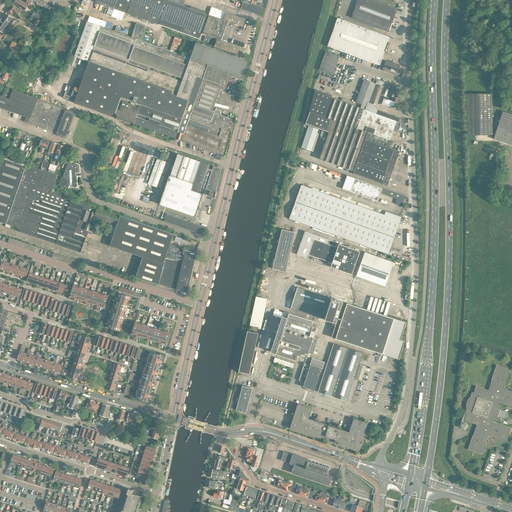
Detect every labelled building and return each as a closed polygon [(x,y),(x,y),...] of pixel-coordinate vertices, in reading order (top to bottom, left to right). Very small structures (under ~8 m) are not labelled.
[(16,0),(13,3),(24,10),(28,5),(20,0),(16,0)] [(27,0),(26,3),(30,5),(32,1),(42,6),(47,8),(47,9),(50,10),(52,7),(37,0),(27,0)] [(95,0),(95,2),(158,24),(200,39),(202,33),(206,34),(204,40),(207,42),(210,36),(217,38),(221,40),(228,21),(224,20),(209,14),(179,4),(180,0),(95,0)] [(357,0),(351,17),(389,31),(397,8),(376,0),(357,0)] [(241,8),(260,15),(263,7),(243,1),(241,8)] [(6,12),(11,15),(13,13),(17,16),(21,11),(13,4),(6,12)] [(32,16),(39,19),(41,14),(35,9),(32,16)] [(67,12),(63,23),(76,27),(78,22),(71,20),(70,19),(72,14),(67,12)] [(224,20),(228,21),(243,26),(245,19),(227,12),(224,20)] [(0,31),(2,32),(5,29),(8,31),(16,21),(19,23),(20,21),(17,19),(17,20),(5,14),(2,18),(1,18),(0,20),(0,31)] [(380,65),(387,45),(388,45),(388,44),(389,44),(389,43),(388,43),(388,42),(390,37),(337,18),(327,46),(380,65)] [(249,61),(233,55),(233,56),(196,42),(190,58),(141,41),(146,26),(137,23),(131,37),(87,21),(74,56),(89,62),(77,95),(65,91),(63,97),(75,101),(74,102),(111,116),(115,113),(117,118),(133,123),(133,124),(224,156),(234,120),(220,115),(222,111),(215,109),(214,112),(212,112),(222,84),(227,72),(244,78),(249,61)] [(38,43),(51,47),(53,42),(51,41),(52,38),(50,37),(51,34),(47,33),(46,35),(44,35),(43,39),(40,38),(38,43)] [(180,38),(175,37),(172,47),(177,48),(180,38)] [(221,40),(217,38),(214,46),(237,54),(239,48),(240,47),(221,40)] [(20,40),(17,45),(23,48),(26,42),(20,40)] [(10,46),(22,52),(23,49),(16,45),(17,43),(12,41),(10,46)] [(10,52),(17,56),(19,51),(12,48),(10,52)] [(319,70),(333,75),(339,57),(325,51),(319,70)] [(383,68),(382,70),(384,71),(385,69),(390,71),(391,68),(397,70),(397,71),(400,64),(392,62),(392,63),(386,61),(383,68)] [(0,74),(1,75),(0,76),(0,77),(1,78),(0,79),(4,81),(5,80),(8,73),(5,72),(5,71),(4,71),(0,69),(0,74)] [(356,102),(367,106),(375,84),(364,79),(356,102)] [(392,100),(398,102),(400,96),(398,95),(400,89),(391,86),(388,95),(393,97),(391,101),(392,100)] [(25,121),(28,123),(65,137),(74,113),(5,87),(2,96),(0,95),(0,106),(27,117),(25,121)] [(395,125),(396,121),(363,109),(360,108),(361,108),(329,97),(330,95),(315,90),(310,112),(305,123),(321,129),(329,132),(319,159),(354,171),(353,173),(387,186),(393,170),(394,171),(396,167),(394,167),(399,152),(400,151),(391,148),(391,146),(388,145),(393,130),(395,125)] [(466,94),(466,135),(492,135),(492,93),(466,94)] [(493,139),(511,145),(511,114),(502,111),(493,139)] [(301,148),(311,151),(318,129),(308,126),(307,131),(301,148)] [(102,164),(105,165),(107,161),(111,163),(119,140),(112,138),(102,164)] [(45,140),(41,152),(43,153),(44,148),(47,149),(49,141),(45,140)] [(47,153),(50,154),(51,152),(54,153),(57,144),(52,142),(48,151),(47,153)] [(59,145),(55,154),(53,159),(59,161),(64,146),(59,145)] [(65,147),(62,156),(61,159),(64,160),(64,157),(67,158),(71,149),(65,147)] [(208,195),(214,197),(221,168),(214,166),(201,161),(178,153),(170,175),(169,175),(159,204),(195,216),(203,194),(199,193),(201,187),(206,189),(210,190),(208,195)] [(112,225),(113,223),(117,224),(114,234),(110,233),(108,238),(112,239),(110,246),(142,257),(135,277),(159,284),(159,283),(176,289),(187,292),(196,253),(183,250),(183,252),(176,250),(177,247),(169,245),(173,234),(120,216),(94,207),(95,206),(82,202),(82,201),(52,191),(57,175),(26,165),(3,157),(0,166),(0,221),(16,227),(22,232),(81,252),(86,236),(87,236),(93,219),(112,225)] [(148,184),(156,187),(166,161),(157,158),(148,184)] [(75,173),(80,173),(80,166),(79,165),(78,164),(77,163),(68,160),(62,177),(61,177),(58,185),(68,188),(69,185),(72,185),(72,186),(73,187),(74,187),(75,187),(76,187),(77,187),(77,186),(77,185),(77,175),(75,175),(75,173)] [(142,162),(138,176),(147,179),(149,175),(145,174),(148,164),(142,162)] [(340,180),(342,173),(332,171),(332,174),(333,174),(333,177),(330,176),(330,178),(335,179),(334,179),(340,180)] [(405,196),(347,176),(342,188),(377,201),(380,193),(397,199),(395,203),(395,204),(398,205),(399,205),(401,206),(405,196)] [(289,218),(318,228),(388,253),(397,228),(401,217),(385,211),(384,215),(300,185),(289,218)] [(164,221),(203,235),(206,228),(167,213),(164,221)] [(279,270),(286,272),(288,261),(295,232),(282,229),(272,268),(279,270)] [(308,254),(309,255),(308,258),(312,260),(313,256),(332,263),(330,266),(352,274),(360,251),(339,243),(339,244),(329,240),(328,244),(314,239),(308,254)] [(356,276),(383,285),(385,286),(393,262),(365,252),(356,276)] [(0,267),(0,269),(3,270),(3,272),(4,273),(5,271),(8,272),(11,263),(9,263),(4,261),(2,261),(0,267)] [(13,264),(11,263),(8,272),(12,273),(11,275),(13,275),(14,273),(17,274),(20,266),(18,266),(13,264)] [(27,268),(21,267),(20,266),(17,274),(20,276),(20,277),(22,278),(22,276),(26,277),(28,269),(27,268)] [(8,284),(5,283),(2,292),(4,292),(9,294),(11,294),(13,286),(10,285),(11,283),(9,282),(8,284)] [(65,284),(63,293),(68,294),(71,286),(65,284)] [(81,301),(85,288),(73,284),(69,297),(74,299),(73,300),(76,301),(76,300),(81,301)] [(17,287),(13,286),(11,294),(12,295),(18,297),(19,297),(22,289),(18,288),(19,286),(17,285),(17,287)] [(341,319),(338,318),(343,302),(297,287),(290,308),(336,323),(331,337),(382,354),(394,318),(347,303),(341,319)] [(96,292),(85,288),(81,301),(85,303),(85,304),(87,305),(88,303),(92,305),(96,292)] [(108,295),(96,292),(92,305),(97,306),(96,307),(99,308),(99,307),(104,309),(108,295)] [(114,304),(127,308),(131,296),(118,292),(116,297),(115,296),(114,299),(115,299),(114,304)] [(250,325),(260,328),(266,298),(256,296),(250,325)] [(382,306),(378,306),(377,311),(383,313),(385,301),(383,300),(382,306)] [(127,308),(114,304),(112,308),(111,308),(110,310),(112,311),(110,315),(123,319),(127,308)] [(24,316),(0,309),(0,325),(10,329),(12,323),(21,326),(24,316)] [(318,339),(313,337),(317,327),(311,326),(313,321),(289,313),(287,318),(282,316),(270,352),(295,360),(297,355),(307,358),(308,353),(313,354),(318,339)] [(120,331),(123,319),(110,315),(109,319),(108,319),(107,322),(108,322),(106,327),(120,331)] [(143,338),(147,325),(135,321),(131,335),(136,336),(135,337),(138,338),(138,337),(143,338)] [(158,329),(147,325),(143,338),(147,340),(147,341),(149,342),(150,341),(154,342),(158,329)] [(170,333),(158,329),(154,342),(158,343),(158,344),(161,345),(161,344),(166,346),(170,333)] [(257,340),(258,333),(247,331),(246,338),(243,351),(238,371),(249,374),(257,340)] [(82,335),(80,340),(90,343),(91,342),(89,341),(90,338),(82,335)] [(315,392),(344,401),(360,354),(331,344),(315,392)] [(79,345),(77,351),(87,354),(88,352),(86,351),(87,348),(79,345)] [(21,352),(19,351),(17,359),(20,360),(20,362),(22,363),(22,361),(26,362),(28,354),(27,353),(21,352)] [(149,351),(146,363),(159,367),(160,363),(161,363),(162,361),(161,360),(163,356),(149,351)] [(30,354),(28,354),(26,362),(29,363),(28,365),(30,366),(31,364),(34,365),(37,357),(35,356),(30,354)] [(75,356),(74,361),(84,364),(84,362),(83,362),(84,358),(75,356)] [(38,357),(37,357),(34,365),(38,366),(37,368),(39,368),(39,366),(43,368),(45,359),(44,359),(38,357)] [(273,361),(293,368),(294,363),(275,357),(273,361)] [(312,358),(310,364),(304,362),(299,380),(305,382),(303,387),(314,390),(321,368),(322,369),(324,362),(312,358)] [(47,360),(45,359),(43,368),(46,369),(46,371),(47,371),(48,369),(51,370),(54,362),(52,361),(47,360)] [(61,364),(56,362),(54,362),(51,370),(55,371),(54,373),(56,374),(57,372),(60,373),(63,365),(61,364)] [(112,367),(111,371),(119,374),(120,372),(122,367),(122,365),(114,362),(113,366),(111,365),(110,367),(112,367)] [(146,363),(142,374),(155,379),(157,374),(158,375),(159,372),(157,372),(159,367),(146,363)] [(355,378),(361,380),(366,366),(360,364),(355,378)] [(496,365),(491,380),(492,380),(488,390),(476,386),(474,393),(472,392),(471,396),(469,397),(468,399),(467,400),(467,402),(466,404),(466,406),(466,407),(466,409),(465,413),(466,414),(464,420),(477,425),(473,435),(468,449),(481,454),(482,452),(483,452),(486,444),(485,443),(488,435),(496,438),(495,439),(504,442),(504,441),(506,442),(511,428),(492,422),(493,419),(497,420),(498,415),(500,415),(501,412),(499,411),(501,406),(498,405),(499,402),(511,406),(511,389),(511,390),(511,391),(503,388),(506,380),(507,381),(510,372),(509,372),(510,369),(496,365)] [(72,366),(71,371),(81,374),(81,372),(79,372),(80,369),(72,366)] [(81,374),(71,371),(69,377),(77,379),(78,376),(80,376),(81,374)] [(111,371),(110,374),(108,374),(107,375),(109,376),(108,379),(117,382),(117,381),(119,375),(119,374),(111,371)] [(5,383),(6,383),(12,385),(13,385),(16,377),(13,376),(13,374),(12,373),(11,375),(8,374),(5,383)] [(142,374),(138,386),(152,390),(153,386),(154,386),(155,383),(154,383),(155,379),(142,374)] [(13,385),(15,386),(20,388),(22,388),(25,380),(21,379),(22,377),(20,376),(20,378),(16,377),(13,385)] [(22,388),(24,389),(29,391),(31,391),(34,383),(30,382),(31,380),(29,379),(28,381),(25,380),(22,388)] [(107,385),(106,388),(114,391),(114,389),(116,384),(117,382),(108,379),(107,383),(105,382),(105,384),(107,385)] [(242,385),(236,410),(246,413),(252,388),(242,385)] [(152,390),(138,386),(135,398),(148,402),(149,397),(150,398),(151,395),(150,394),(152,390)] [(65,400),(66,399),(70,400),(72,393),(61,390),(59,398),(62,399),(61,402),(63,402),(64,400),(65,400)] [(64,405),(69,407),(68,408),(72,409),(72,408),(74,408),(79,396),(73,394),(70,403),(69,404),(68,403),(65,402),(64,405)] [(85,410),(97,414),(101,403),(88,399),(85,410)] [(99,414),(101,415),(100,418),(103,419),(104,416),(107,417),(110,406),(103,403),(102,404),(99,414)] [(338,442),(337,444),(341,445),(344,446),(352,449),(352,448),(354,449),(358,451),(361,443),(362,441),(364,433),(365,430),(368,423),(363,421),(363,422),(361,421),(353,418),(351,426),(350,428),(349,432),(346,431),(335,427),(332,426),(321,423),(319,422),(311,419),(308,419),(308,418),(310,415),(309,415),(310,412),(312,408),(304,406),(302,405),(298,403),(296,407),(296,408),(295,410),(293,418),(292,420),(289,428),(294,429),(296,430),(304,433),(304,432),(306,433),(314,436),(317,437),(321,438),(321,437),(325,438),(325,436),(329,437),(328,438),(331,439),(331,438),(335,439),(334,441),(338,442)] [(18,407),(15,416),(21,418),(21,415),(24,416),(26,410),(18,407)] [(117,419),(123,420),(126,411),(120,409),(117,419)] [(42,426),(44,427),(47,419),(42,418),(38,429),(41,430),(42,426)] [(156,419),(154,425),(161,427),(163,421),(156,419)] [(51,429),(55,430),(57,422),(52,421),(52,422),(49,431),(48,433),(48,435),(50,435),(50,434),(51,432),(50,431),(51,429)] [(57,422),(55,430),(57,431),(57,433),(58,434),(57,437),(57,438),(60,439),(62,440),(63,439),(63,438),(64,433),(62,432),(64,426),(61,425),(62,424),(57,422)] [(154,425),(152,431),(159,433),(161,427),(154,425)] [(73,427),(72,430),(69,429),(66,438),(70,439),(71,435),(76,436),(78,429),(73,427)] [(159,433),(152,431),(150,436),(157,439),(159,433)] [(229,456),(222,454),(223,453),(225,446),(219,445),(217,454),(223,456),(225,457),(226,457),(228,458),(229,456)] [(259,455),(262,456),(264,449),(257,447),(256,451),(260,452),(259,455)] [(247,459),(247,460),(252,462),(251,465),(252,466),(256,467),(260,456),(255,455),(256,451),(254,451),(254,450),(248,448),(246,456),(247,456),(247,459)] [(281,460),(294,465),(291,472),(329,485),(332,477),(327,475),(328,473),(327,473),(329,468),(308,461),(309,459),(293,454),(284,451),(284,452),(281,460)] [(14,467),(15,465),(18,456),(13,454),(10,463),(9,466),(14,467)] [(18,468),(20,468),(23,458),(18,456),(15,465),(19,466),(18,468)] [(22,467),(25,468),(28,460),(23,458),(20,468),(22,469),(22,467)] [(95,466),(101,468),(103,460),(98,458),(95,466)] [(213,467),(220,469),(222,459),(216,458),(213,467)] [(226,467),(234,470),(235,470),(235,473),(238,474),(240,467),(235,466),(236,466),(234,466),(236,462),(235,461),(229,459),(228,461),(226,467)] [(28,471),(30,471),(34,461),(28,460),(25,468),(29,469),(28,471)] [(32,470),(36,472),(39,463),(34,461),(30,471),(31,472),(32,470)] [(38,475),(40,475),(44,465),(39,463),(36,472),(39,473),(38,475)] [(43,474),(46,475),(49,467),(44,465),(40,475),(42,476),(43,474)] [(124,466),(121,474),(127,476),(129,468),(124,466)] [(49,467),(46,475),(49,476),(48,479),(49,479),(48,482),(50,483),(52,477),(51,477),(54,469),(49,467)] [(236,488),(243,491),(246,482),(247,482),(248,478),(247,478),(243,471),(240,470),(237,478),(237,480),(239,481),(236,488)] [(53,480),(58,481),(61,473),(55,471),(53,480)] [(68,487),(69,485),(68,485),(71,476),(66,474),(63,483),(63,485),(68,487)] [(76,478),(74,486),(79,488),(82,479),(76,478)] [(87,488),(93,490),(95,481),(90,479),(87,488)] [(279,487),(283,489),(285,481),(279,479),(279,480),(275,479),(273,485),(279,487)] [(285,481),(283,489),(287,490),(289,491),(291,483),(285,481)] [(297,494),(301,495),(304,487),(301,486),(297,484),(294,484),(294,486),(296,487),(297,487),(295,493),(297,493),(297,494)] [(111,486),(108,494),(107,497),(113,498),(113,496),(116,487),(111,486)] [(244,494),(250,496),(252,488),(246,486),(244,494)] [(121,489),(116,487),(113,496),(119,498),(121,489)] [(308,497),(311,498),(313,492),(314,488),(312,487),(311,490),(312,490),(312,492),(306,490),(307,488),(304,487),(301,495),(305,496),(308,497)] [(128,494),(122,511),(136,511),(141,496),(136,495),(137,491),(128,488),(126,494),(128,494)] [(252,488),(250,496),(254,497),(253,498),(255,499),(258,490),(252,488)] [(217,490),(216,492),(214,492),(214,493),(213,493),(213,495),(213,496),(223,499),(224,495),(222,494),(222,491),(217,490)] [(260,508),(261,504),(265,492),(260,491),(257,499),(259,500),(259,502),(257,505),(258,505),(257,507),(260,508)] [(316,500),(320,501),(323,493),(317,491),(317,493),(313,492),(311,498),(313,499),(314,499),(316,500)] [(265,502),(268,502),(270,494),(265,492),(261,504),(264,505),(265,502)] [(323,493),(320,501),(324,503),(326,503),(328,497),(329,495),(323,493)] [(338,507),(341,499),(341,497),(339,496),(338,499),(336,499),(337,497),(333,495),(330,504),(333,505),(336,507),(338,507)] [(276,496),(271,511),(273,511),(276,505),(278,506),(281,498),(276,496)] [(283,511),(288,500),(286,500),(282,498),(280,506),(283,507),(281,511),(283,511)] [(341,499),(338,507),(339,508),(343,509),(346,510),(349,502),(347,501),(346,504),(345,504),(346,502),(342,501),(342,499),(341,499)] [(167,511),(169,501),(164,500),(161,511),(167,511)] [(288,500),(283,511),(286,511),(287,509),(291,510),(294,502),(290,501),(288,500)] [(43,510),(49,511),(51,503),(46,501),(43,510)] [(355,511),(358,506),(357,506),(353,504),(353,503),(349,501),(348,505),(349,505),(347,510),(350,511),(352,511),(355,511)] [(298,511),(301,505),(300,505),(300,504),(299,504),(298,504),(295,503),(292,511),(298,511)]
